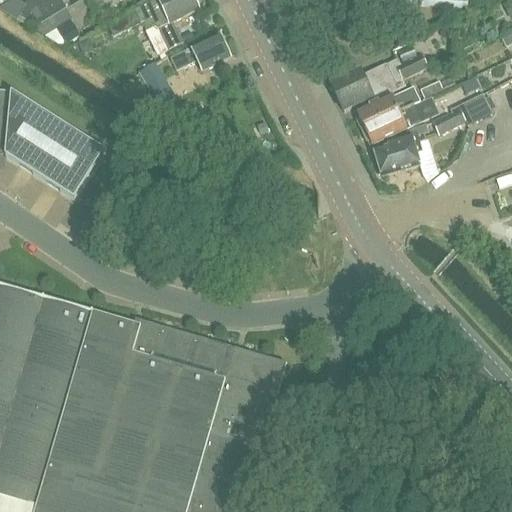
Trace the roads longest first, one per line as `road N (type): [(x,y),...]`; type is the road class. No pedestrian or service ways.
road 1 (unclassified): [(0,207),(93,273),(186,305),(267,314),(335,299)]
road 2 (tertiary): [(355,218),(249,0)]
road 3 (unclassified): [(342,511),(335,299)]
road 4 (tertiary): [(511,398),(382,257)]
road 5 (residential): [(355,218),(466,210),(490,227)]
